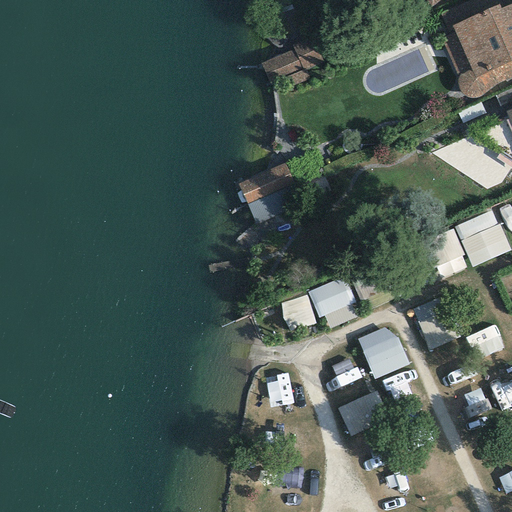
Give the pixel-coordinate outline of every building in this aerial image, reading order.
[(500,10),(511,4),(511,0),(476,0),(483,13),(498,6),(500,10)] [(511,4),(500,10),(498,6),(483,13),(452,26),(454,32),(441,39),(458,77),(457,79),(457,84),(458,89),(461,94),(466,96),(471,99),(475,99),(480,98),(484,95),(489,92),(495,87),(501,83),(511,78),(511,4)] [(293,50),(261,64),(269,83),(287,75),(291,85),(307,79),(304,70),(321,63),(309,34),(290,43),(293,50)] [(247,205),(293,184),(284,163),(237,184),(247,205)] [(302,204),(293,184),(247,205),(256,225),(302,204)] [(454,223),(472,264),(510,247),(492,206),(454,223)] [(442,272),(464,263),(451,229),(428,238),(442,272)] [(312,284),(322,325),(357,316),(347,276),(312,284)] [(453,339),(437,296),(413,305),(428,347),(453,339)] [(458,343),(439,351),(449,376),(468,368),(458,343)] [(479,378),(458,387),(469,414),(490,405),(479,378)] [(374,388),(338,402),(348,431),(385,417),(374,388)] [(285,463),(286,487),(311,486),(310,462),(285,463)]
